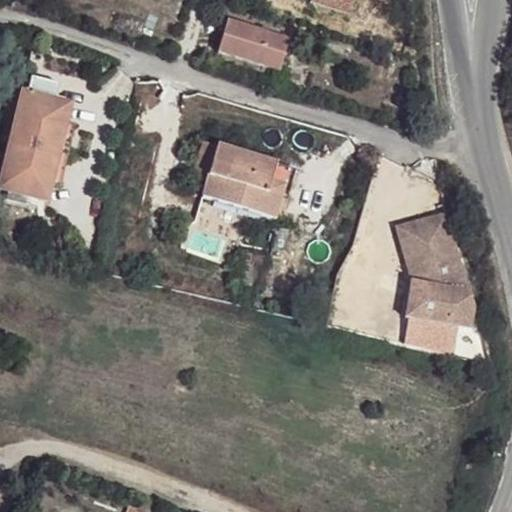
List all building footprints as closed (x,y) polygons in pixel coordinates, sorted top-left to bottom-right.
[(354,0),(310,0),(310,3),(350,15),(354,0)] [(288,41),(227,22),(217,54),(269,70),(274,53),(284,56),(288,41)] [(284,56),(274,53),(269,70),(279,72),(284,56)] [(51,185),(66,123),(71,106),(50,101),(52,93),(33,88),(31,96),(21,94),(0,180),(0,201),(5,203),(6,201),(25,206),(27,198),(47,203),(51,185)] [(66,123),(51,185),(60,188),(75,125),(66,123)] [(217,147),(203,143),(193,177),(207,181),(202,198),(274,220),(284,187),(290,188),(296,170),(217,147)] [(470,330),(474,310),(446,213),(395,228),(410,282),(404,319),(470,330)] [(269,258),(241,253),(235,284),(257,288),(259,274),(266,275),(269,258)]
